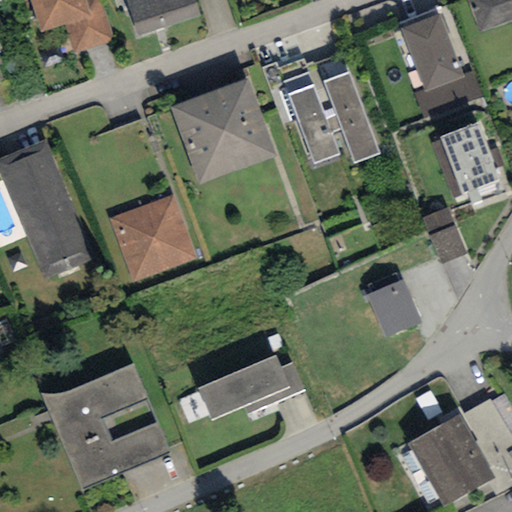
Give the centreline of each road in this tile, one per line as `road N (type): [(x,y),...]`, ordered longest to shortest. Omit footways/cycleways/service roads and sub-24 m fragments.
road 1 (residential): [(150,511),(370,406),(475,318)]
road 2 (residential): [(343,0),(0,124)]
